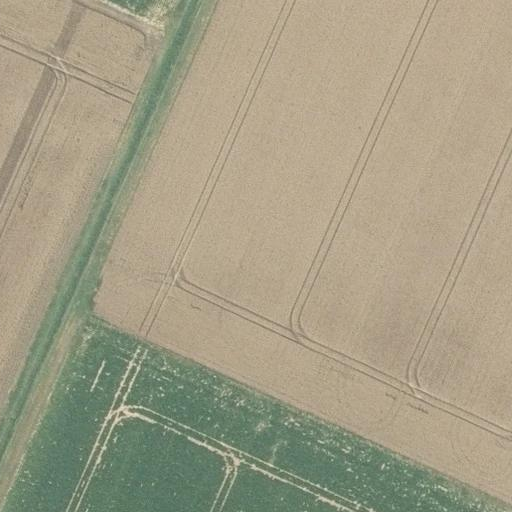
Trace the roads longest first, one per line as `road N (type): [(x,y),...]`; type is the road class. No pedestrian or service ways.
road 1 (track): [(210,0),(0,482)]
road 2 (track): [(0,418),(182,0)]
